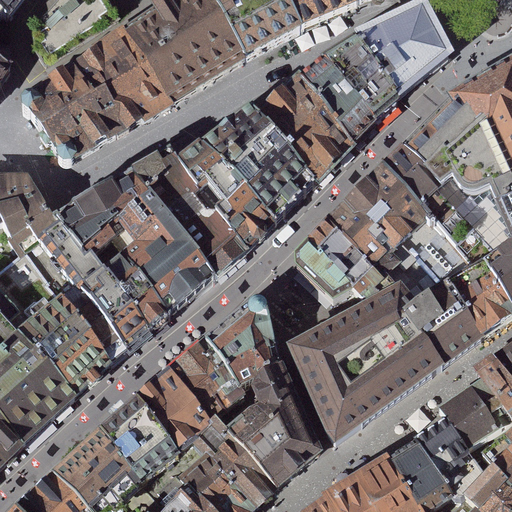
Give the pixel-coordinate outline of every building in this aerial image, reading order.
[(0,0),(0,25),(6,30),(29,0),(0,0)] [(120,19),(106,0),(60,0),(27,29),(26,53),(54,64),(120,19)] [(206,91),(240,69),(199,0),(192,0),(164,16),(157,2),(138,15),(146,25),(124,41),(170,115),(206,91)] [(270,52),(295,37),(275,0),(199,0),(240,69),(270,52)] [(353,15),(345,0),(275,0),(295,37),(345,18),(353,15)] [(360,13),(396,1),(395,0),(345,0),(353,15),(360,13)] [(414,11),(344,45),(392,110),(405,100),(443,69),(414,11)] [(149,128),(170,115),(124,41),(76,70),(125,144),(149,128)] [(392,110),(344,45),(315,68),(366,129),(380,119),(392,110)] [(506,205),(511,202),(511,69),(509,63),(461,94),(443,105),(448,110),(470,130),(495,189),(481,196),(487,212),(506,205)] [(366,129),(315,68),(291,87),(353,157),(363,146),(371,136),(366,129)] [(99,161),(125,144),(76,70),(26,114),(62,173),(80,173),(99,161)] [(353,157),(291,87),(244,114),(316,195),(335,176),(353,157)] [(470,130),(448,110),(436,121),(399,156),(418,174),(414,178),(432,198),(445,187),(452,200),(460,202),(468,202),(481,196),(495,189),(470,130)] [(297,214),(316,195),(244,114),(195,151),(278,233),(297,214)] [(267,245),(278,233),(195,151),(168,171),(250,262),(267,245)] [(418,174),(399,156),(392,163),(379,175),(414,215),(432,198),(414,178),(418,174)] [(239,270),(250,262),(168,171),(165,166),(156,172),(150,163),(124,183),(217,286),(239,270)] [(414,215),(379,175),(352,201),(326,228),(368,277),(370,278),(427,229),(414,215)] [(58,234),(50,222),(34,195),(27,182),(2,182),(0,182),(0,233),(23,260),(58,234)] [(192,305),(217,286),(124,183),(50,222),(58,234),(85,270),(120,243),(129,255),(118,264),(166,324),(192,305)] [(511,243),(511,202),(506,205),(487,212),(483,214),(501,251),(511,243)] [(368,277),(326,228),(318,235),(293,262),(293,269),(293,277),(333,313),(350,302),(359,307),(377,291),(368,277)] [(473,270),(508,321),(511,318),(511,243),(501,251),(473,270)] [(95,280),(147,341),(158,330),(166,324),(118,264),(95,280)] [(453,312),(475,348),(491,334),(508,321),(473,270),(441,291),(453,312)] [(134,351),(147,341),(95,280),(75,296),(124,358),(134,351)] [(58,310),(108,373),(116,366),(124,358),(75,296),(58,310)] [(380,301),(285,355),(329,454),(475,348),(453,312),(435,325),(419,301),(392,320),(380,301)] [(11,341),(70,407),(89,390),(108,373),(58,310),(55,306),(11,341)] [(245,324),(203,359),(238,403),(245,396),(270,373),(258,355),(269,354),(262,322),(260,312),(256,307),(249,308),(244,311),(243,318),(245,324)] [(0,466),(5,462),(53,420),(70,407),(11,341),(0,328),(0,466)] [(184,364),(168,378),(210,431),(214,427),(238,403),(203,359),(198,353),(184,364)] [(511,353),(496,365),(511,386),(511,353)] [(487,371),(477,378),(484,387),(509,422),(511,420),(511,386),(496,365),(487,371)] [(253,415),(225,438),(271,500),(312,466),(270,373),(245,396),(253,415)] [(154,390),(132,408),(172,465),(190,449),(210,431),(168,378),(154,390)] [(462,402),(439,417),(448,428),(472,465),(481,459),(511,438),(511,425),(509,422),(484,387),(462,402)] [(132,408),(95,441),(131,493),(172,465),(132,408)] [(190,449),(201,466),(243,511),(257,511),(271,500),(225,438),(214,427),(210,431),(190,449)] [(431,438),(415,449),(452,502),(455,507),(462,507),(465,504),(486,484),(472,465),(448,428),(431,438)] [(511,438),(481,459),(493,474),(493,475),(511,497),(511,438)] [(66,467),(48,484),(72,511),(88,511),(89,511),(90,511),(104,511),(131,493),(95,441),(66,467)] [(436,511),(452,502),(415,449),(402,457),(389,465),(418,511),(436,511)] [(418,511),(389,465),(325,505),(329,511),(418,511)] [(243,511),(201,466),(173,492),(192,511),(243,511)] [(511,511),(511,497),(493,475),(486,484),(465,504),(472,511),(511,511)] [(34,497),(18,511),(72,511),(48,484),(34,497)] [(192,511),(173,492),(148,511),(192,511)]
